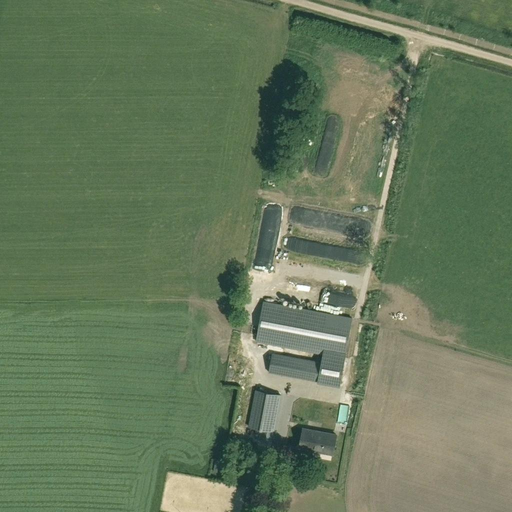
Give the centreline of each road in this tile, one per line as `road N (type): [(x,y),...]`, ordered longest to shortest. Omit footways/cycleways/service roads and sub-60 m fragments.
road 1 (track): [(261,370),(260,378),(344,394),(416,54)]
road 2 (track): [(261,370),(247,339),(271,214),(376,233)]
road 3 (track): [(286,0),(511,64)]
